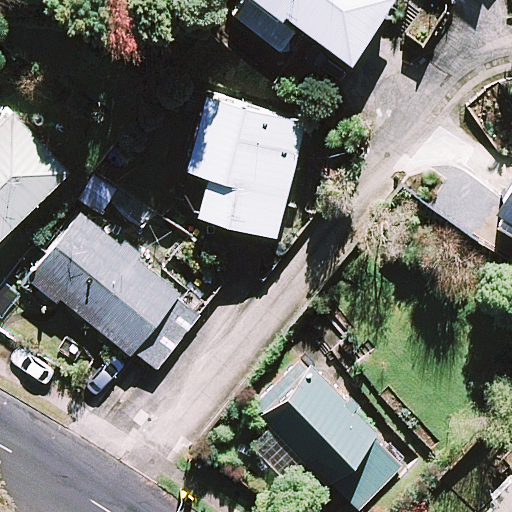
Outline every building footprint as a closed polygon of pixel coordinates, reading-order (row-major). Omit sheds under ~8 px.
[(397,1),(394,0),(227,0),(219,11),(280,55),(298,30),(349,67),(397,1)] [(305,124),(207,98),(187,174),(209,179),(198,220),(274,241),(305,124)] [(0,239),(68,175),(6,110),(0,115),(0,239)] [(511,187),(493,220),(511,231),(511,187)] [(80,214),(24,284),(52,307),(59,299),(153,374),(203,312),(80,214)] [(358,511),(404,469),(303,360),(257,403),(268,414),(262,419),(348,511),(358,511)]
